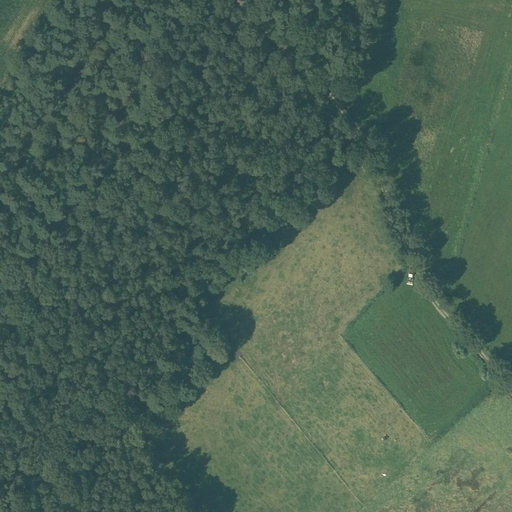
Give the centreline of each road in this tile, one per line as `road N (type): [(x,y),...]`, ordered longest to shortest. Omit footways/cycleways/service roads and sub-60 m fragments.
road 1 (track): [(0,493),(359,133)]
road 2 (track): [(235,0),(359,133),(415,275),(511,394)]
road 3 (track): [(184,0),(145,121),(39,294),(39,316),(0,410)]
